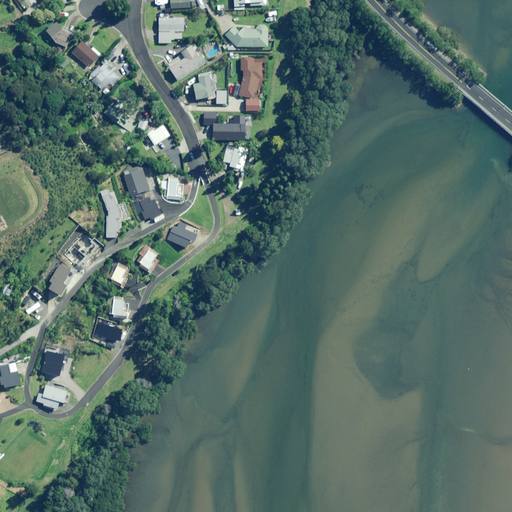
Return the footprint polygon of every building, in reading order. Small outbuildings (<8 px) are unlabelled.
[(170,0),(171,9),(195,7),(195,1),(190,1),(189,0),(170,0)] [(201,9),(206,7),(201,0),(196,0),(201,9)] [(250,6),(266,5),(266,0),(233,0),(234,10),(245,9),(244,3),(250,3),(250,6)] [(181,31),(184,31),(184,18),(159,18),(159,43),(171,43),(171,39),(181,39),(181,31)] [(72,34),(62,30),(55,20),(43,30),(50,39),(66,47),(72,34)] [(237,29),(234,26),(225,34),(236,47),(267,47),(267,29),(265,26),(263,25),(260,25),(257,27),(256,29),(237,29)] [(93,47),(91,49),(81,40),(71,52),(89,67),(100,53),(93,47)] [(178,81),(206,62),(194,44),(181,53),(182,54),(173,60),(176,64),(169,68),(178,81)] [(86,86),(92,80),(107,95),(111,91),(109,89),(120,78),(113,71),(117,67),(106,57),(82,82),(86,86)] [(243,71),(241,86),(235,85),(234,92),(240,93),(240,96),(253,98),(254,93),(257,93),(259,78),(262,79),(262,63),(254,62),(254,59),(242,57),(240,71),(243,71)] [(215,82),(217,82),(215,72),(197,76),(200,89),(193,91),(195,100),(208,97),(208,99),(215,98),(213,91),(217,90),(215,82)] [(109,105),(104,111),(128,133),(139,122),(127,111),(130,108),(121,99),(112,108),(109,105)] [(259,111),(259,100),(246,99),(246,110),(259,111)] [(145,130),(149,121),(141,118),(137,128),(145,130)] [(245,140),(245,121),(235,121),(235,124),(213,123),(213,140),(245,140)] [(184,173),(183,160),(178,143),(166,122),(148,134),(155,145),(156,144),(162,153),(164,152),(175,172),(184,173)] [(233,151),(226,149),(223,160),(230,163),(228,168),(245,174),(247,167),(242,165),(244,157),(247,158),(249,149),(239,146),(239,149),(234,147),(233,151)] [(131,196),(150,189),(143,169),(141,170),(139,164),(122,170),(131,196)] [(182,200),(183,193),(181,193),(181,188),(178,188),(179,178),(173,177),(173,172),(168,172),(167,188),(165,188),(164,199),(182,200)] [(118,205),(117,206),(113,198),(112,199),(108,190),(100,193),(109,213),(109,216),(106,216),(105,237),(117,237),(117,232),(119,232),(119,219),(121,219),(121,210),(118,205)] [(154,199),(149,201),(147,198),(135,204),(139,214),(141,212),(145,222),(163,214),(160,208),(159,209),(154,199)] [(187,247),(193,235),(188,233),(189,231),(188,231),(189,227),(181,223),(176,233),(174,232),(170,239),(187,247)] [(94,254),(97,249),(92,245),(89,250),(94,254)] [(155,258),(158,254),(145,245),(139,253),(141,255),(137,261),(141,264),(140,266),(150,274),(159,261),(155,258)] [(81,262),(84,258),(79,254),(73,261),(80,267),(83,263),(81,262)] [(126,272),(128,267),(116,261),(108,278),(112,280),(111,283),(123,288),(130,274),(126,272)] [(70,268),(69,270),(59,265),(49,281),(52,283),(48,288),(61,295),(67,285),(68,285),(76,271),(70,268)] [(10,296),(13,285),(6,283),(3,294),(10,296)] [(124,303),(124,297),(114,296),(113,300),(109,300),(107,314),(114,314),(113,317),(127,319),(129,303),(124,303)] [(46,352),(42,372),(59,376),(63,356),(69,357),(71,349),(60,347),(59,355),(46,352)] [(12,371),(10,364),(0,365),(0,377),(3,377),(5,387),(20,384),(17,370),(12,371)] [(52,387),(53,382),(48,381),(45,391),(40,390),(36,401),(45,403),(44,407),(57,411),(59,401),(68,404),(71,392),(52,387)]
